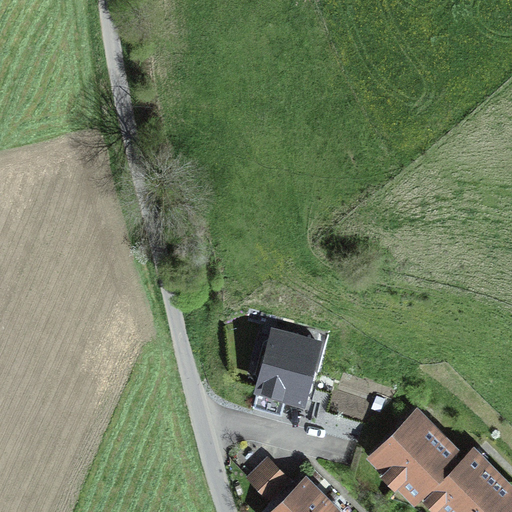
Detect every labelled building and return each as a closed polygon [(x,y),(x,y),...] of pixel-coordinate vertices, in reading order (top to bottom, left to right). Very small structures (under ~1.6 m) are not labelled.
[(249,319),(259,321),(260,313),(250,312),(249,319)] [(255,392),(251,407),(282,415),(286,400),(305,405),(322,338),(272,324),(254,392),(255,392)] [(421,412),(368,466),(414,511),(422,511),(428,506),(434,511),(511,511),(511,488),(477,455),(472,462),(421,412)] [(269,458),(249,475),(267,496),(287,480),(269,458)] [(310,511),(325,499),(304,477),(268,511),(310,511)] [(337,511),(325,499),(310,511),(337,511)]
